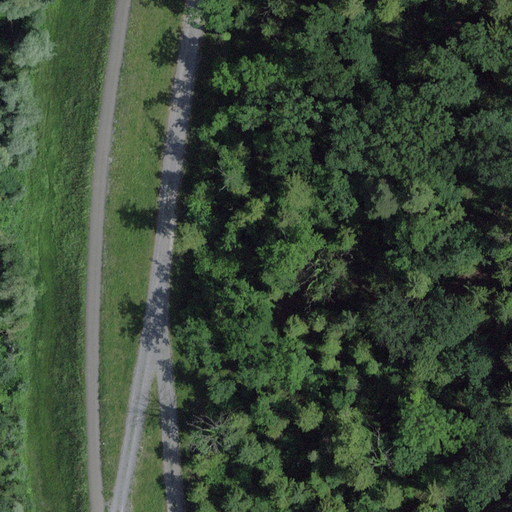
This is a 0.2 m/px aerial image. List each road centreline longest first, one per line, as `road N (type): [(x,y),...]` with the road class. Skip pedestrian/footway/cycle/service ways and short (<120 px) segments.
road 1 (track): [(122,511),(204,0)]
road 2 (track): [(103,511),(100,243),(129,0)]
